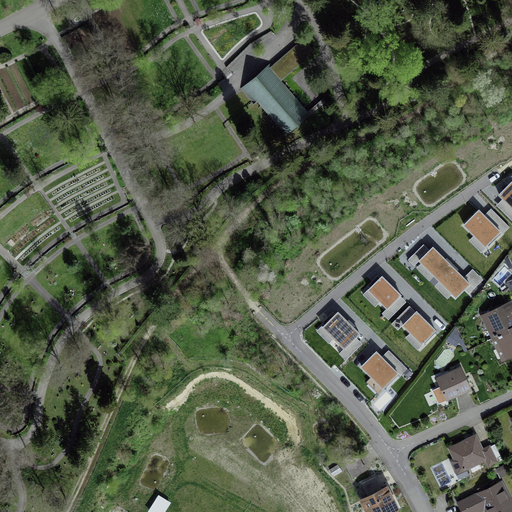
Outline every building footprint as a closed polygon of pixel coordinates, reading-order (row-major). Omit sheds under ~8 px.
[(308,44),(277,70),(271,62),(241,88),(254,103),(253,104),(257,101),(284,132),(308,112),(281,80),(307,58),(307,59),(309,57),(315,52),(308,44)] [(511,180),(500,193),(511,205),(511,180)] [(499,231),(479,211),(465,225),(486,245),(499,231)] [(469,282),(433,248),(421,260),(457,294),(469,282)] [(402,292),(381,272),(368,286),(388,306),(402,292)] [(495,338),(498,337),(511,329),(511,312),(508,305),(485,317),(495,338)] [(437,331),(417,311),(403,325),(423,345),(437,331)] [(357,334),(337,314),(323,328),(344,348),(357,334)] [(511,329),(498,337),(509,358),(511,355),(511,329)] [(397,373),(376,352),(363,366),(383,386),(397,373)] [(468,388),(459,372),(438,383),(447,399),(468,388)] [(485,457),(476,438),(454,449),(463,468),(485,457)] [(354,478),(366,472),(356,454),(344,460),(354,478)] [(384,511),(396,506),(387,490),(379,493),(373,483),(364,488),(369,499),(363,502),(368,511),(384,511)] [(489,511),(509,511),(511,511),(499,487),(471,500),(476,511),(480,511),(488,508),(489,511)]
